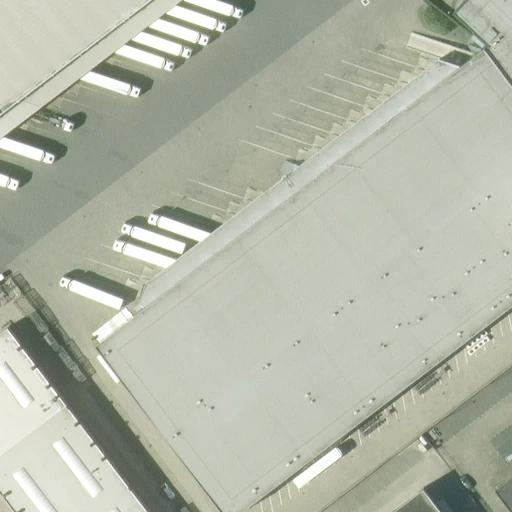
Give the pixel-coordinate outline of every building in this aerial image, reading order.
[(0,0),(0,129),(7,132),(13,114),(24,118),(30,101),(41,105),(47,88),(58,92),(63,77),(64,75),(76,79),(81,61),(93,65),(99,48),(110,52),(116,35),(127,39),(133,22),(144,26),(150,9),(161,13),(165,0),(0,0)] [(96,344),(223,511),(240,511),(511,304),(511,0),(476,0),(472,5),(461,4),(454,12),(475,32),(460,67),(439,59),(432,78),(421,74),(415,91),(404,87),(387,101),(381,118),(369,114),(364,131),(352,127),(346,144),(335,140),(329,157),(318,153),(312,170),(301,166),(266,193),(261,209),(249,205),(243,222),(232,218),(226,235),(215,231),(209,249),(198,245),(192,262),(181,258),(175,275),(163,271),(158,288),(146,284),(140,302),(144,307),(96,344)] [(0,333),(0,490),(16,511),(149,511),(8,327),(0,333)] [(511,476),(495,489),(511,511),(511,476)] [(391,511),(442,511),(424,487),(391,511)]
